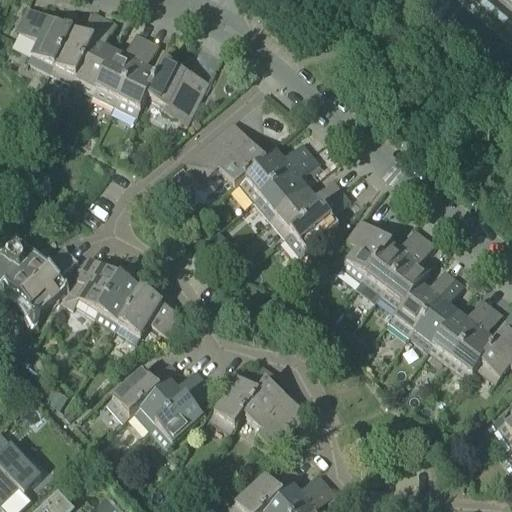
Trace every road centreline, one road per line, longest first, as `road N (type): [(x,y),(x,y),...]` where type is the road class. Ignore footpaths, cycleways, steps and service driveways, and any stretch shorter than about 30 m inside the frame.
road 1 (residential): [(367,511),(337,482),(329,436),(293,375),(211,341),(159,265),(114,238),(115,222),(143,185),(281,72)]
road 2 (residential): [(281,72),(511,271)]
road 3 (secondary): [(418,0),(511,80)]
